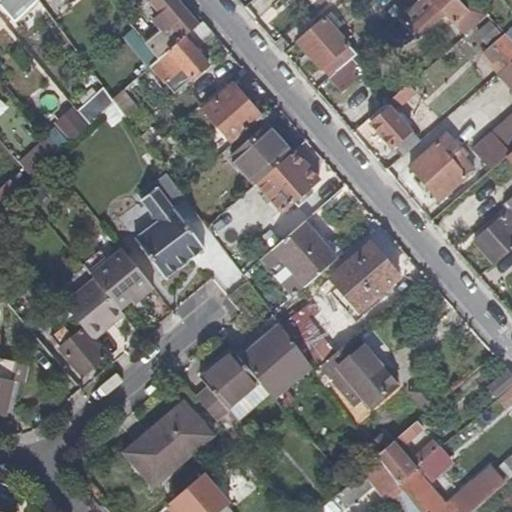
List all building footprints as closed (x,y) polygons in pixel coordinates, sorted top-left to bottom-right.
[(149,0),(150,0),(160,12),(152,19),(160,30),(146,41),(159,59),(201,23),(179,0),(149,0)] [(412,0),(388,0),(382,5),(393,18),(412,0)] [(474,0),(419,0),(400,18),(419,39),(447,14),(467,34),(489,14),(484,9),(474,0)] [(345,23),(333,10),(298,41),(299,42),(323,68),(351,45),(352,45),(338,29),(345,23)] [(362,17),(352,26),(359,34),(369,25),(362,17)] [(204,21),(201,23),(159,59),(151,66),(167,85),(184,69),(190,77),(192,79),(210,64),(197,47),(215,33),(204,21)] [(381,34),(373,24),(359,35),(368,45),(381,34)] [(358,54),(351,45),(323,68),(332,77),(353,58),(358,54)] [(367,74),(353,58),(332,77),(331,78),(344,93),(367,74)] [(511,61),(499,72),(511,87),(511,115),(494,131),(497,135),(511,152),(511,151),(511,61)] [(190,77),(184,69),(167,85),(173,92),(190,77)] [(232,82),(204,106),(234,141),(263,116),(232,82)] [(410,83),(369,120),(394,148),(395,147),(403,156),(422,139),(398,111),(418,92),(410,83)] [(101,88),(76,109),(88,124),(100,114),(111,127),(124,116),(101,88)] [(125,88),(113,98),(127,117),(139,107),(125,88)] [(70,141),(87,124),(69,107),(53,124),(70,141)] [(294,152),(269,125),(233,156),(257,184),(258,183),(294,152)] [(462,148),(447,133),(410,165),(441,200),(477,168),(461,149),(462,148)] [(497,135),(482,149),(484,151),(480,155),(492,169),(508,155),(511,152),(497,135)] [(296,150),(294,152),(258,183),(283,212),(321,179),(296,150)] [(23,155),(16,161),(25,172),(33,167),(23,155)] [(173,205),(183,197),(171,181),(165,174),(155,181),(159,187),(144,198),(159,219),(136,236),(166,276),(204,248),(173,205)] [(0,200),(3,204),(17,189),(8,180),(0,187),(0,200)] [(511,197),(505,203),(510,209),(475,240),(495,263),(511,248),(511,197)] [(307,219),(272,250),(305,287),(340,257),(307,219)] [(401,276),(371,242),(332,277),(362,310),(401,276)] [(141,298),(152,288),(119,250),(90,275),(118,309),(137,293),(141,298)] [(69,312),(93,340),(121,314),(93,281),(64,305),(69,312)] [(60,320),(69,312),(64,305),(58,298),(49,307),(60,320)] [(313,362),(333,349),(305,307),(285,320),(313,362)] [(75,372),(97,353),(75,326),(53,345),(75,372)] [(272,398),(310,367),(280,327),(239,359),(259,382),(272,398)] [(355,340),(322,368),(356,408),(365,399),(372,408),(398,385),(365,345),(361,349),(355,340)] [(225,410),(259,382),(239,359),(232,352),(199,380),(225,410)] [(511,385),(511,372),(509,369),(489,386),(499,398),(501,395),(511,385)] [(0,417),(4,418),(11,383),(0,380),(0,417)] [(420,380),(408,391),(427,413),(440,402),(420,380)] [(511,399),(511,385),(501,395),(508,403),(511,399)] [(511,406),(511,399),(508,403),(501,395),(499,398),(498,398),(508,410),(511,406)] [(177,462),(210,435),(181,401),(122,450),(148,482),(175,460),(177,462)] [(381,453),(379,455),(400,483),(417,468),(416,468),(441,446),(435,439),(411,460),(400,446),(424,425),(419,420),(392,444),(381,453)] [(392,444),(383,433),(372,443),(381,453),(392,444)] [(444,446),(431,456),(436,462),(446,473),(458,462),(444,446)] [(417,468),(400,483),(425,511),(472,511),(496,492),(511,478),(511,455),(496,469),(492,465),(447,503),(423,475),(433,467),(432,466),(427,460),(417,468)] [(431,456),(427,460),(432,466),(436,462),(431,456)] [(387,506),(402,493),(379,460),(347,487),(337,495),(346,508),(372,487),(387,506)] [(200,473),(162,507),(167,511),(217,511),(228,503),(200,473)] [(472,511),(500,511),(508,505),(496,492),(472,511)] [(392,511),(417,511),(402,493),(387,506),(392,511)]
